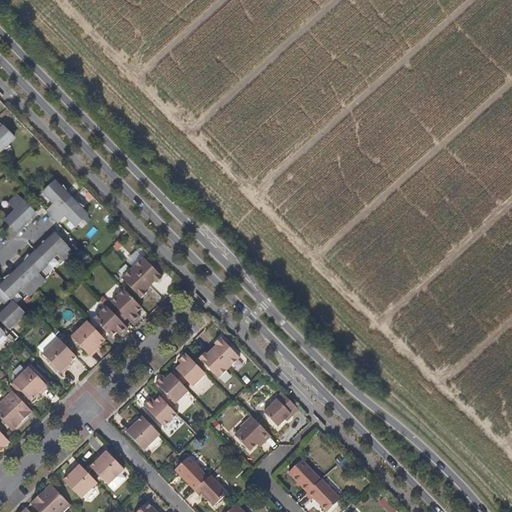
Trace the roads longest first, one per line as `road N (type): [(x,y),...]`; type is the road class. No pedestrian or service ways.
road 1 (secondary): [(482,511),(406,433),(332,375),(0,32)]
road 2 (secondary): [(0,59),(439,511)]
road 3 (residential): [(86,409),(191,309)]
road 4 (residential): [(86,409),(184,511)]
road 5 (residential): [(0,493),(86,409)]
